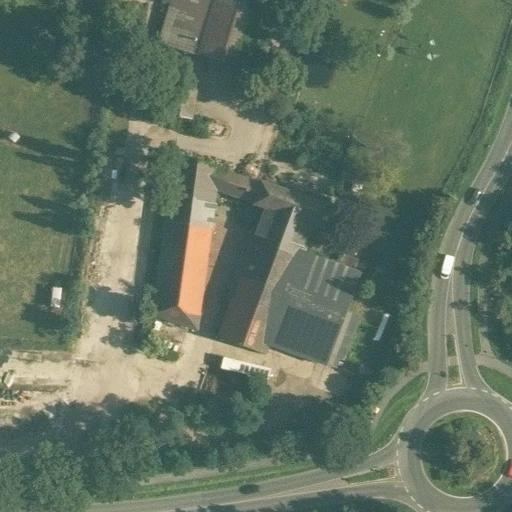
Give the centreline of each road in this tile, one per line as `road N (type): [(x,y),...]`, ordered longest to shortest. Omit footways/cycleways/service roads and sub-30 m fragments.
road 1 (secondary): [(458,398),(449,319),(453,261),(511,142)]
road 2 (unknown): [(352,249),(444,0)]
road 3 (secondary): [(174,511),(409,469)]
